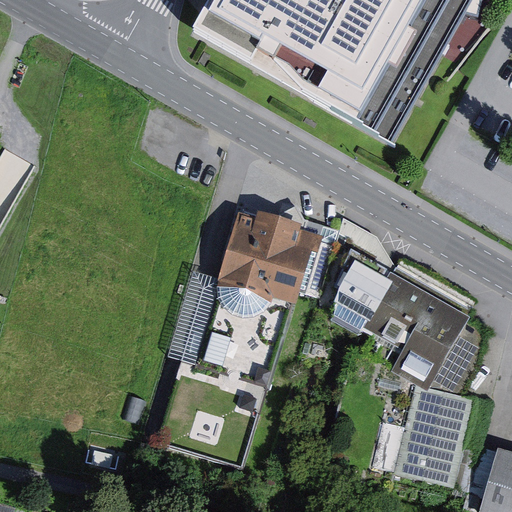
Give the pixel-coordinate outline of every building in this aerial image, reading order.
[(210,0),(209,2),(188,40),(386,150),(470,0),(210,0)] [(282,217),(281,222),(303,229),(301,234),(319,240),(302,296),(321,301),(341,233),(307,223),(301,209),(282,217)] [(275,303),(298,310),(302,296),(319,240),(301,234),(303,229),(281,222),(259,215),(257,221),(241,216),(221,283),(218,291),(273,308),(275,303)] [(400,270),(381,240),(348,221),(330,289),(340,294),(353,255),(388,274),(384,283),(388,285),(392,278),(394,279),(400,270)] [(376,345),(368,358),(395,373),(393,377),(429,397),(432,392),(470,321),(394,279),(392,278),(388,285),(384,283),(388,274),(353,255),(340,294),(334,321),(376,345)] [(470,321),(480,304),(404,262),(400,270),(394,279),(470,321)] [(221,283),(195,275),(170,362),(197,369),(218,296),(218,291),(221,283)] [(271,312),(273,308),(218,291),(218,296),(219,305),(224,313),(230,319),(239,323),(240,323),(248,324),(257,323),(265,318),(271,312)] [(368,358),(354,354),(324,483),(392,499),(396,477),(487,500),(500,453),(482,449),(481,426),(472,424),(477,404),(432,392),(429,397),(393,377),(395,373),(368,358)] [(511,511),(511,456),(500,453),(487,500),(483,511),(511,511)]
